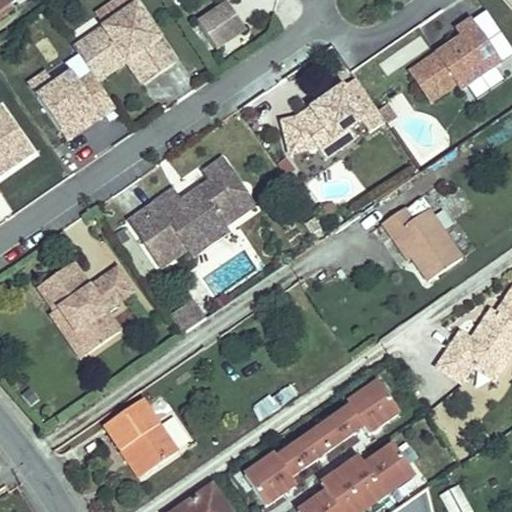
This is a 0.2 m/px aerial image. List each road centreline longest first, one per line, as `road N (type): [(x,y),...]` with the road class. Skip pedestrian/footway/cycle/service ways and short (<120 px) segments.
road 1 (residential): [(0,244),(324,20)]
road 2 (residential): [(324,20),(369,44),(432,0)]
